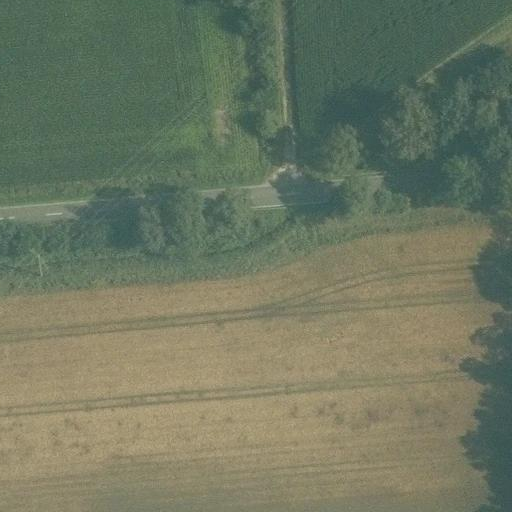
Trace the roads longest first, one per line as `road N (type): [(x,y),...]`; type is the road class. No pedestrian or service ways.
road 1 (tertiary): [(0,220),(511,178)]
road 2 (track): [(286,197),(275,0)]
